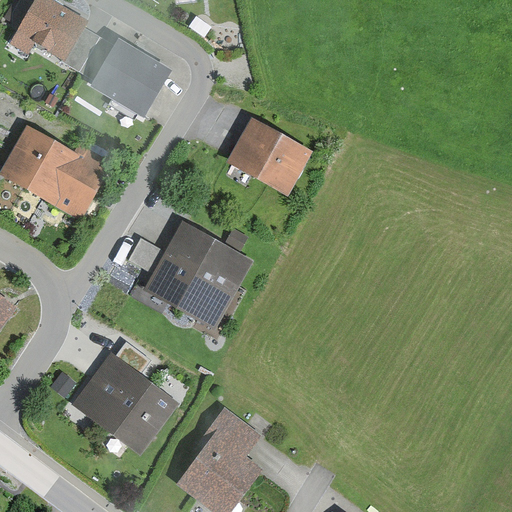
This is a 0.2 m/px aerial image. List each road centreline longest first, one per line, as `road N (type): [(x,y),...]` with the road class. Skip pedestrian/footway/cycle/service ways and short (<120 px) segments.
road 1 (residential): [(63,306),(198,93),(202,68),(181,44),(105,0)]
road 2 (residential): [(63,306),(0,416)]
